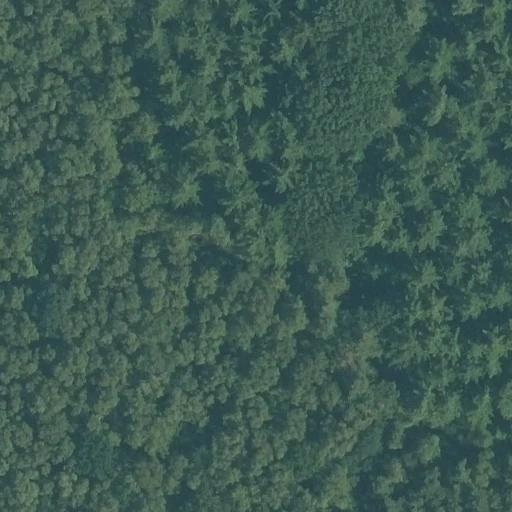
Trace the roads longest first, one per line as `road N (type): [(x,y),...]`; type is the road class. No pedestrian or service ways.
road 1 (track): [(128,0),(129,21),(261,212),(314,238)]
road 2 (track): [(314,238),(319,305),(414,463)]
road 3 (track): [(297,511),(511,422)]
